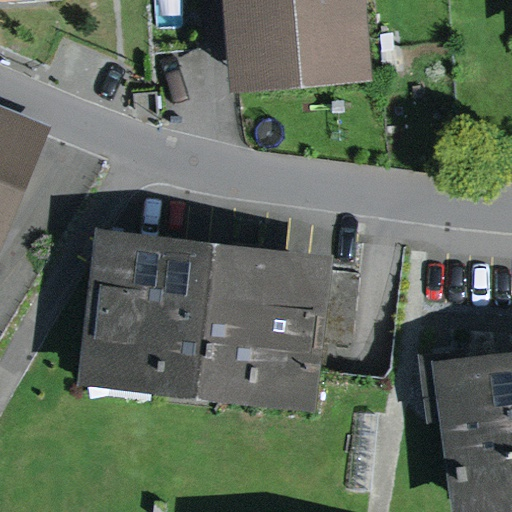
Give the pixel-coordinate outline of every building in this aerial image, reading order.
[(248,0),(255,73),(344,65),(338,2),(356,0),(355,0),(248,0)] [(0,208),(33,131),(0,117),(0,208)] [(300,367),(303,337),(311,267),(113,244),(99,364),(298,387),(300,367)] [(360,273),(311,267),(303,337),(352,343),(360,273)] [(428,362),(435,412),(455,409),(466,494),(511,488),(511,366),(460,374),(458,358),(428,362)]
